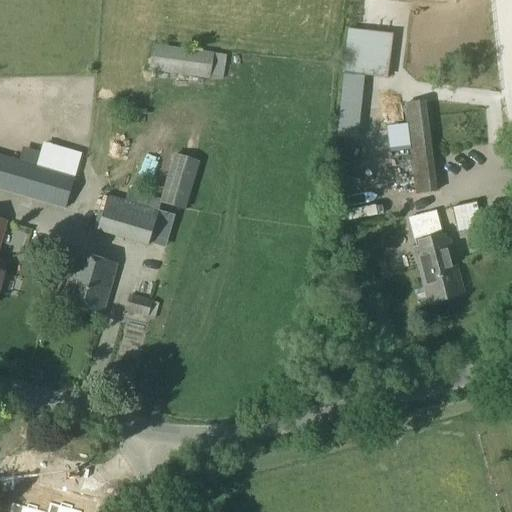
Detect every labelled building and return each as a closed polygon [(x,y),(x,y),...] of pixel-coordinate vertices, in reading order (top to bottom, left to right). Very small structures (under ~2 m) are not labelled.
[(348,31),(343,76),(358,78),(386,81),(391,36),(348,31)] [(153,46),(149,74),(210,82),(210,80),(213,55),(214,54),(153,46)] [(213,55),(210,80),(221,82),(225,57),(213,55)] [(164,114),(165,101),(143,100),(142,112),(164,114)] [(424,103),(402,106),(414,197),(437,194),(424,103)] [(0,157),(0,193),(65,212),(81,157),(42,147),(36,167),(0,157)] [(174,156),(159,204),(185,212),(199,164),(174,156)] [(107,201),(96,234),(146,250),(158,214),(106,199),(107,201)] [(476,205),(450,209),(455,231),(481,226),(476,205)] [(435,213),(408,220),(414,242),(440,234),(435,213)] [(440,234),(414,242),(416,251),(443,244),(440,234)] [(416,251),(415,251),(429,307),(461,298),(447,243),(443,244),(416,251)] [(76,256),(61,303),(103,316),(117,269),(76,256)] [(130,295),(124,314),(147,320),(153,301),(130,295)] [(8,501),(4,511),(78,511),(79,511),(45,501),(42,511),(8,501)]
